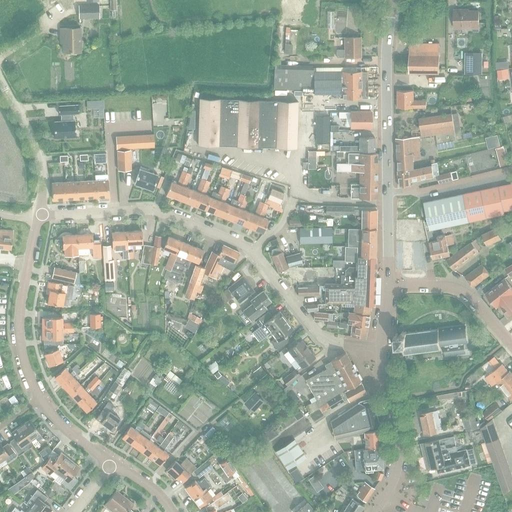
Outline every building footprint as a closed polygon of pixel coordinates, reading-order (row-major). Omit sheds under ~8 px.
[(79,17),(99,17),(98,5),(79,5),(79,17)] [(463,11),(463,10),(454,10),(454,28),(479,28),(479,11),(463,11)] [(64,52),(80,51),(80,27),(60,28),(60,36),(63,36),(64,52)] [(337,50),(337,57),(345,57),(361,57),(361,37),(345,37),(345,50),(337,50)] [(409,73),(439,73),(439,43),(410,44),(409,73)] [(482,73),(482,53),(466,52),(465,73),(482,73)] [(312,69),(277,68),(276,81),(311,82),(312,69)] [(509,78),(508,68),(497,69),(498,79),(509,78)] [(343,98),(361,98),(361,71),(314,71),(314,93),(343,93),(343,98)] [(426,100),(413,100),(413,90),(398,90),(398,108),(426,108),(426,100)] [(198,145),(296,148),(297,101),(199,98),(198,145)] [(78,105),(58,106),(59,114),(61,114),(61,121),(54,122),(55,138),(75,137),(74,120),(73,121),(73,114),(78,113),(78,105)] [(351,112),(338,112),(338,117),(345,117),(345,126),(351,126),(351,128),(371,128),(371,111),(351,112)] [(437,143),(456,139),(452,114),(420,118),(422,136),(436,134),(437,143)] [(398,172),(416,169),(414,153),(415,153),(415,149),(420,149),(419,136),(396,138),(398,172)] [(374,151),(374,137),(359,137),(359,148),(356,148),(356,146),(341,146),(341,151),(374,151)] [(496,150),(500,166),(506,165),(502,149),(496,150)] [(130,150),(117,151),(118,170),(131,169),(130,150)] [(348,153),(348,163),(359,163),(359,168),(370,168),(370,165),(377,165),(377,156),(377,153),(348,153)] [(377,199),(377,165),(370,165),(370,168),(359,168),(359,163),(348,163),(336,163),(336,171),(359,172),(359,184),(350,184),(350,198),(359,198),(359,199),(377,199)] [(416,169),(398,172),(399,187),(411,186),(411,182),(433,176),(432,165),(416,169)] [(153,190),(158,175),(139,168),(134,184),(153,190)] [(166,194),(176,198),(187,172),(183,170),(177,183),(171,181),(166,194)] [(186,202),(191,189),(185,187),(188,181),(191,174),(187,172),(176,198),(186,202)] [(439,183),(453,180),(451,172),(438,175),(439,183)] [(239,179),(249,183),(251,177),(241,174),(239,179)] [(186,202),(195,206),(206,180),(201,178),(199,185),(196,191),(191,189),(186,202)] [(107,179),(95,180),(96,198),(108,197),(107,179)] [(95,180),(85,181),(86,198),(96,198),(95,180)] [(195,206),(205,210),(210,197),(205,194),(210,181),(206,180),(195,206)] [(76,199),(75,181),(65,182),(66,200),(76,199)] [(85,181),(75,181),(76,199),(86,198),(85,181)] [(53,200),(66,200),(65,182),(52,183),(53,200)] [(500,186),(505,211),(511,209),(511,200),(509,184),(500,186)] [(205,210),(215,213),(225,187),(221,186),(218,193),(216,199),(210,197),(205,210)] [(505,211),(500,186),(490,188),(496,216),(505,214),(504,211),(505,211)] [(224,217),(229,204),(224,202),(226,196),(229,189),(225,187),(215,213),(224,217)] [(280,203),(284,193),(272,188),(268,199),(280,203)] [(481,190),(487,218),(496,216),(490,188),(481,190)] [(487,218),(481,190),(472,192),(478,220),(487,218)] [(463,194),(469,222),(478,220),(472,192),(463,194)] [(224,217),(234,221),(244,195),(240,193),(235,206),(229,204),(224,217)] [(461,223),(469,222),(463,194),(455,196),(461,223)] [(234,221),(243,225),(249,212),(243,210),(248,197),(244,195),(234,221)] [(453,225),(461,223),(455,196),(448,197),(453,225)] [(440,199),(445,227),(453,225),(448,197),(440,199)] [(440,199),(432,201),(438,228),(445,227),(440,199)] [(243,225),(253,229),(264,203),(259,201),(254,214),(249,212),(243,225)] [(429,230),(438,228),(432,201),(424,202),(423,203),(427,221),(429,230)] [(268,220),(263,217),(265,212),(268,204),(264,203),(253,229),(263,233),(268,220)] [(361,229),(376,229),(376,207),(326,206),(326,214),(359,215),(360,213),(362,213),(361,229)] [(300,243),(332,242),(332,228),(300,228),(300,243)] [(486,245),(500,238),(496,228),(481,234),(480,235),(475,239),(464,247),(446,260),(454,270),(481,249),(477,243),(483,238),(486,245)] [(361,241),(361,242),(376,241),(376,229),(361,229),(356,229),(356,235),(358,235),(358,241),(361,241)] [(0,230),(0,247),(12,249),(14,232),(0,230)] [(127,231),(127,245),(142,244),(141,230),(127,231)] [(122,249),(123,253),(123,259),(128,259),(128,252),(127,245),(127,231),(112,232),(113,250),(122,249)] [(77,234),(78,248),(92,247),(92,257),(101,257),(99,239),(92,240),(92,233),(77,234)] [(78,248),(77,234),(62,235),(63,249),(64,249),(65,255),(78,255),(78,248)] [(432,259),(450,255),(445,234),(437,236),(438,240),(429,242),(432,259)] [(162,237),(154,235),(153,246),(152,246),(150,264),(157,265),(160,247),(162,237)] [(171,252),(177,254),(182,242),(168,236),(163,249),(171,252)] [(344,261),(357,261),(357,257),(375,257),(376,241),(361,242),(361,241),(358,241),(357,241),(357,247),(345,246),(344,261)] [(182,242),(177,254),(170,271),(167,279),(178,283),(185,267),(188,268),(191,260),(198,263),(203,250),(182,242)] [(110,245),(103,246),(104,261),(105,280),(114,279),(113,261),(111,261),(111,250),(110,245)] [(141,262),(150,264),(152,246),(144,245),(141,262)] [(205,268),(203,273),(217,280),(223,267),(232,271),(237,263),(234,262),(239,252),(223,245),(218,255),(211,252),(206,262),(205,268)] [(279,272),(288,268),(280,247),(271,250),(271,253),(279,272)] [(165,269),(170,271),(177,254),(171,252),(165,269)] [(300,253),(293,255),(296,265),(302,263),(300,253)] [(296,265),(293,255),(286,257),(289,267),(296,265)] [(357,257),(357,261),(357,268),(348,268),(345,271),(345,275),(345,276),(375,277),(375,257),(357,257)] [(473,287),(491,274),(483,263),(465,277),(473,287)] [(205,268),(195,264),(190,281),(199,284),(203,273),(205,268)] [(51,277),(74,282),(76,272),(54,267),(51,277)] [(345,276),(345,275),(341,275),(341,284),(328,284),(328,275),(322,275),(322,272),(324,272),(324,267),(313,267),(313,269),(313,278),(307,278),(306,270),(291,270),(292,283),(296,288),(297,288),(307,287),(307,284),(319,284),(325,284),(325,304),(335,303),(347,303),(352,303),(371,306),(374,306),(375,277),(355,277),(345,276)] [(242,276),(228,288),(239,302),(249,294),(254,291),(242,276)] [(486,293),(487,295),(486,295),(490,302),(491,301),(494,304),(496,303),(507,317),(511,313),(511,288),(504,279),(486,293)] [(63,306),(65,292),(66,283),(48,280),(47,290),(49,290),(47,303),(63,306)] [(319,295),(319,284),(307,284),(307,287),(297,288),(298,296),(319,295)] [(250,301),(252,304),(243,311),(251,321),(253,319),(267,309),(265,306),(271,301),(263,290),(253,298),(250,301)] [(353,313),(369,315),(371,306),(352,303),(347,303),(347,306),(355,306),(353,313)] [(259,341),(270,332),(286,320),(279,311),(270,318),(266,313),(255,321),(259,327),(252,332),(259,341)] [(327,320),(328,314),(313,312),(313,319),(327,320)] [(369,315),(353,313),(349,312),(347,324),(352,324),(368,326),(369,315)] [(90,327),(100,327),(100,313),(90,314),(90,327)] [(55,328),(73,328),(73,323),(62,323),(62,316),(42,317),(42,328),(55,328)] [(199,325),(188,319),(184,327),(195,333),(199,325)] [(286,320),(270,332),(274,338),(270,341),(273,344),(277,350),(288,342),(284,336),(293,329),(286,320)] [(366,339),(368,326),(352,324),(350,336),(366,339)] [(405,356),(406,355),(406,359),(412,358),(412,354),(414,354),(413,352),(418,351),(419,353),(420,353),(420,351),(425,351),(425,353),(427,352),(427,350),(432,350),(432,352),(434,352),(434,350),(439,349),(440,351),(441,351),(441,347),(444,347),(445,357),(465,354),(463,344),(467,344),(465,326),(439,329),(439,328),(437,328),(438,329),(432,330),(431,329),(430,329),(430,330),(425,331),(424,329),(423,330),(423,331),(417,332),(417,330),(416,330),(416,332),(410,333),(410,331),(408,331),(408,333),(406,332),(402,332),(402,335),(398,336),(398,333),(396,334),(396,336),(394,337),(394,339),(397,338),(397,344),(395,345),(395,347),(397,346),(398,349),(400,348),(400,346),(404,346),(405,356)] [(55,328),(42,328),(42,339),(43,339),(43,345),(56,345),(56,344),(63,344),(62,333),(73,332),(73,328),(55,328)] [(301,367),(315,356),(301,339),(288,350),(301,367)] [(56,345),(43,345),(45,353),(44,354),(49,366),(63,361),(58,348),(57,349),(56,345)] [(310,389),(353,367),(345,352),(331,360),(331,361),(324,364),(327,368),(305,380),(310,389)] [(220,367),(214,361),(206,367),(212,374),(220,367)] [(494,370),(485,377),(492,386),(497,382),(511,400),(511,399),(511,373),(510,371),(508,372),(502,364),(494,370)] [(54,376),(62,385),(72,376),(64,367),(54,376)] [(353,367),(310,389),(314,396),(309,399),(311,403),(306,405),(310,413),(308,414),(313,421),(320,417),(320,416),(323,414),(319,407),(323,404),(338,394),(361,382),(353,367)] [(288,385),(300,375),(295,369),(283,379),(288,385)] [(62,385),(69,392),(70,393),(80,384),(72,376),(62,385)] [(86,386),(91,391),(99,383),(94,378),(86,386)] [(109,390),(113,392),(116,394),(121,386),(115,381),(109,390)] [(349,401),(366,392),(361,382),(338,394),(323,404),(326,409),(330,407),(331,408),(348,398),(349,401)] [(91,391),(96,395),(104,388),(99,383),(91,391)] [(70,393),(78,402),(88,393),(80,384),(70,393)] [(254,391),(245,402),(253,409),(262,398),(254,391)] [(88,393),(78,402),(86,411),(96,402),(88,393)] [(359,402),(358,402),(358,403),(330,422),(335,440),(364,432),(380,429),(372,398),(359,402)] [(483,413),(488,420),(501,410),(495,403),(483,413)] [(112,430),(120,419),(109,411),(112,408),(107,404),(96,418),(112,430)] [(300,410),(293,415),(297,420),(303,415),(300,410)] [(435,425),(440,423),(437,410),(420,415),(425,435),(437,432),(435,425)] [(478,429),(475,415),(463,418),(467,431),(478,429)] [(30,419),(20,426),(31,441),(36,437),(38,441),(43,438),(30,419)] [(481,428),(486,442),(486,443),(499,438),(492,419),(481,428)] [(142,429),(145,425),(140,421),(136,425),(142,429)] [(31,441),(20,426),(11,432),(15,437),(9,442),(19,455),(34,445),(31,441)] [(131,444),(139,433),(130,426),(121,437),(131,444)] [(365,449),(381,447),(380,429),(364,432),(365,449)] [(131,444),(140,451),(149,440),(139,433),(131,444)] [(454,436),(447,437),(421,444),(427,469),(437,466),(439,472),(470,465),(468,459),(469,459),(466,450),(458,452),(454,436)] [(486,443),(488,449),(501,444),(499,438),(486,443)] [(140,451),(150,458),(158,447),(149,440),(140,451)] [(280,459),(296,449),(291,441),(275,451),(280,459)] [(0,442),(0,462),(4,459),(7,463),(17,457),(7,443),(2,446),(0,442)] [(488,449),(486,443),(486,442),(481,443),(485,455),(490,453),(488,449)] [(490,453),(490,454),(503,450),(501,444),(488,449),(490,453)] [(47,457),(52,450),(49,445),(39,452),(44,460),(47,457)] [(158,447),(150,458),(160,465),(168,454),(158,447)] [(381,447),(365,449),(363,449),(355,450),(355,458),(356,470),(383,468),(381,447)] [(303,459),(296,449),(280,459),(287,469),(303,459)] [(54,461),(59,455),(52,450),(47,457),(49,458),(54,461)] [(490,454),(492,460),(505,455),(503,450),(490,454)] [(53,470),(59,475),(70,460),(61,452),(59,455),(54,461),(49,458),(41,468),(50,474),(53,470)] [(492,460),(494,466),(507,461),(505,455),(492,460)] [(179,465),(175,461),(166,470),(175,479),(175,478),(181,484),(196,468),(186,459),(179,465)] [(70,460),(59,475),(64,479),(61,483),(69,490),(77,480),(73,476),(80,468),(70,460)] [(212,466),(207,460),(193,471),(199,477),(212,466)] [(227,460),(221,465),(228,475),(235,470),(227,460)] [(511,472),(507,461),(494,466),(498,477),(511,472)] [(380,480),(383,473),(377,471),(374,477),(380,480)] [(511,475),(511,472),(498,477),(500,483),(511,478),(511,475)] [(34,476),(30,473),(24,477),(29,481),(34,476)] [(314,474),(308,478),(317,491),(323,487),(314,474)] [(24,477),(7,489),(14,495),(31,482),(29,481),(24,477)] [(511,478),(500,483),(504,494),(511,487),(511,478)] [(184,488),(199,508),(200,508),(212,499),(206,490),(210,487),(204,479),(199,482),(195,482),(195,481),(184,488)] [(343,483),(339,488),(344,492),(348,487),(343,483)] [(366,502),(374,488),(368,484),(359,498),(366,502)] [(55,493),(49,488),(45,493),(51,498),(55,493)] [(34,501),(30,507),(35,511),(50,511),(52,510),(43,503),(47,498),(37,490),(31,498),(34,501)] [(119,511),(126,511),(133,504),(116,490),(104,505),(111,510),(113,507),(119,511)] [(231,497),(227,492),(214,501),(218,507),(231,497)] [(360,511),(364,506),(352,499),(343,511),(360,511)] [(231,511),(230,510),(225,511),(216,511),(215,510),(215,509),(218,507),(214,501),(205,507),(207,511),(231,511)] [(315,511),(307,502),(295,511),(315,511)]
